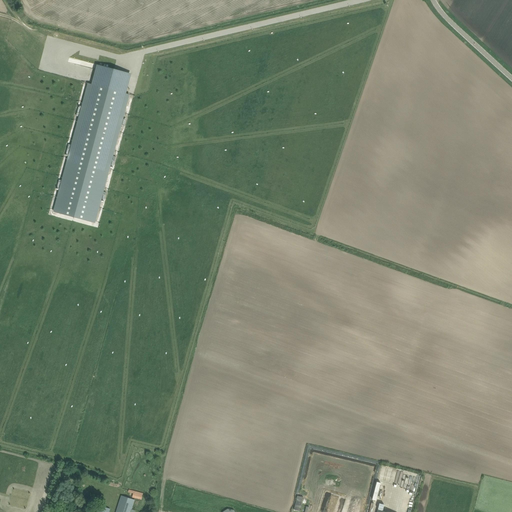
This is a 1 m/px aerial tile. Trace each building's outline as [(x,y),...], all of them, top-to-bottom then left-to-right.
[(89,84),(54,211),(94,223),(128,94),(124,93),(129,77),(113,72),(114,69),(98,65),(93,85),(89,84)] [(378,480),(385,482),(389,467),(382,466),(378,480)] [(387,479),(393,480),(395,468),(388,468),(387,479)] [(410,484),(409,486),(412,487),(415,475),(405,472),(403,482),(410,484)] [(380,502),(383,488),(377,486),(374,500),(380,502)] [(141,500),(143,494),(134,491),(133,494),(132,497),(141,500)] [(132,509),(135,500),(121,495),(115,511),(135,511),(136,510),(132,509)] [(300,511),(302,502),(303,497),(297,496),(296,500),(294,510),(300,511)]
